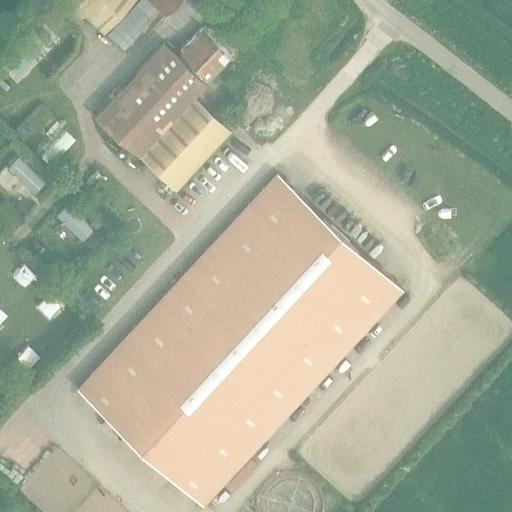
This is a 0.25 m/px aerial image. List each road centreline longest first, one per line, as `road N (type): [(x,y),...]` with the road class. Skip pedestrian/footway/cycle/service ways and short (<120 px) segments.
road 1 (unknown): [(223,511),(304,429),(409,305),(414,288),(392,239),(368,212),(267,123)]
road 2 (unknown): [(267,123),(39,384)]
road 3 (unknown): [(0,245),(73,169),(85,110),(103,78),(213,0)]
road 4 (unclassified): [(511,115),(364,0)]
road 5 (unknown): [(39,384),(173,511)]
road 6 (unknown): [(373,7),(267,123)]
